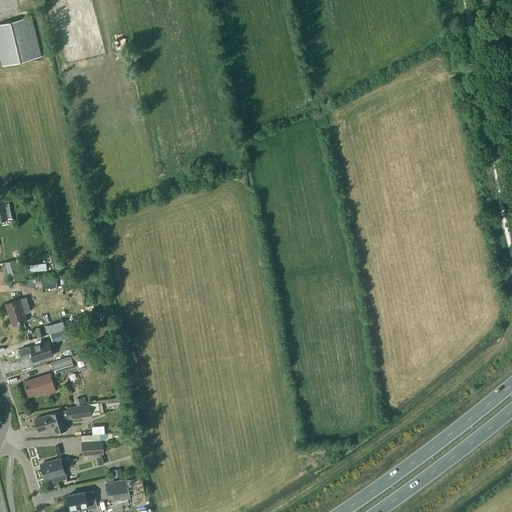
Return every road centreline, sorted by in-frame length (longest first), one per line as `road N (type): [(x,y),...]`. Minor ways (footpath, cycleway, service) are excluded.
road 1 (trunk): [(511,384),(342,511)]
road 2 (trunk): [(377,511),(511,410)]
